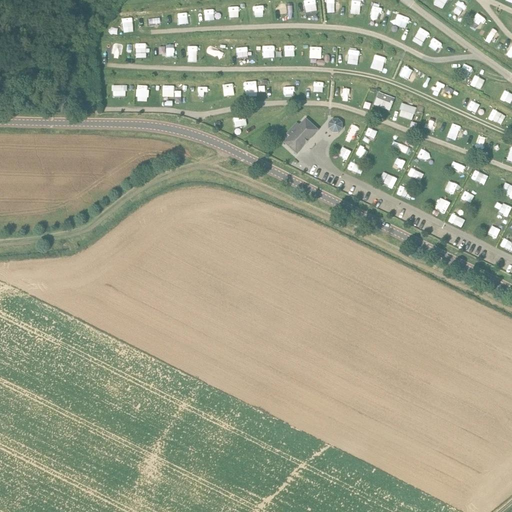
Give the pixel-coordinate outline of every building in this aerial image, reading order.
[(305,0),(306,15),(316,14),(315,0),(305,0)] [(327,0),(329,11),(341,9),(339,0),(327,0)] [(361,0),(349,0),(350,11),(362,11),(361,0)] [(434,0),(431,6),(440,11),(446,0),(434,0)] [(288,2),(279,2),(280,14),(288,13),(288,2)] [(459,2),(454,12),(463,16),(468,7),(459,2)] [(381,21),(386,6),(375,3),(370,18),(381,21)] [(266,4),(255,5),(255,15),(266,14),(266,4)] [(404,34),(411,17),(399,13),(392,30),(404,34)] [(478,33),(484,19),(477,16),(471,30),(478,33)] [(420,27),(414,43),(424,47),(430,31),(420,27)] [(494,31),(490,38),(497,42),(501,35),(494,31)] [(437,38),(430,46),(438,52),(445,44),(437,38)] [(276,58),(276,45),(264,45),(265,58),(276,58)] [(296,45),(286,45),(286,60),(296,60),(296,45)] [(323,59),(323,47),(311,46),(311,59),(323,59)] [(355,64),(357,51),(349,50),(347,63),(355,64)] [(378,54),(374,66),(384,69),(388,58),(378,54)] [(462,75),(471,78),(473,68),(465,65),(462,75)] [(415,80),(424,84),(429,74),(419,70),(415,80)] [(483,91),(485,79),(475,77),(472,88),(483,91)] [(246,80),(246,93),(258,94),(258,80),(246,80)] [(304,80),(304,95),(312,95),(313,80),(304,80)] [(352,96),(353,84),(345,83),(343,94),(352,96)] [(445,85),(442,94),(451,97),(454,88),(445,85)] [(391,111),(396,97),(380,91),(374,105),(391,111)] [(501,102),(511,106),(511,103),(511,93),(506,91),(501,102)] [(467,94),(463,104),(471,108),(475,98),(467,94)] [(399,116),(413,120),(417,107),(403,103),(399,116)] [(495,119),(504,121),(506,112),(497,110),(495,119)] [(429,113),(427,121),(433,123),(436,115),(429,113)] [(299,125),(297,122),(286,134),(289,136),(283,143),(296,155),(318,130),(305,119),(299,125)] [(331,128),(334,131),(339,131),(342,127),(342,123),(338,120),(334,120),(331,123),(331,128)] [(347,130),(354,134),(358,126),(350,122),(347,130)] [(448,133),(456,136),(460,125),(452,123),(448,133)] [(366,137),(374,140),(377,132),(368,130),(366,137)] [(482,137),(479,144),(487,147),(489,139),(482,137)] [(361,143),(357,154),(365,158),(369,147),(361,143)] [(430,161),(434,152),(422,147),(418,156),(430,161)] [(398,157),(394,166),(403,170),(407,161),(398,157)] [(353,162),(350,169),(357,172),(360,166),(353,162)] [(409,176),(418,179),(421,169),(413,166),(409,176)] [(386,175),(384,182),(395,186),(397,179),(386,175)] [(402,183),(401,193),(412,193),(413,184),(402,183)] [(511,206),(505,202),(500,212),(508,216),(511,209),(511,206)] [(460,222),(465,211),(457,207),(452,218),(460,222)] [(493,225),(489,234),(498,237),(501,228),(493,225)]
